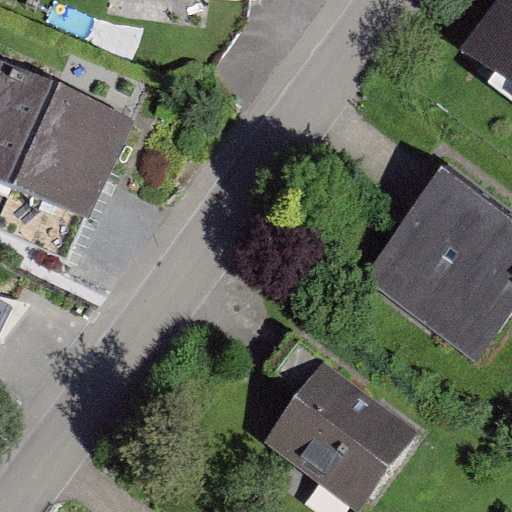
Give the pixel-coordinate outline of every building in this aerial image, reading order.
[(511,39),(487,65),(511,81),(511,39)] [(124,129),(0,73),(0,187),(14,194),(0,225),(66,255),(124,129)] [(511,382),(511,212),(475,183),(385,297),(505,391),(511,382)] [(36,330),(0,311),(0,399),(1,399),(36,330)] [(434,433),(336,362),(285,431),(384,502),(434,433)]
